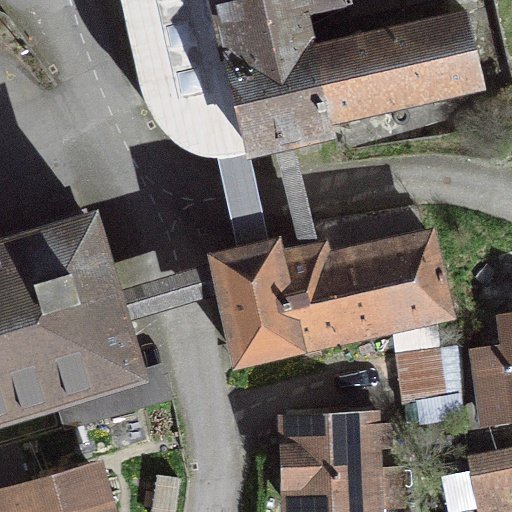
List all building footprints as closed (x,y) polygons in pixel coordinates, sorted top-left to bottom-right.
[(236,151),(250,148),(228,55),(215,0),(123,0),(147,102),(162,123),(193,147),(205,152),(236,151)] [(215,0),(228,55),(309,36),(304,12),(326,7),(351,1),(351,0),(215,0)] [(351,0),(351,1),(326,7),(330,23),(346,20),(345,17),(425,0),(351,0)] [(312,50),(309,36),(228,55),(250,148),(331,129),(328,119),(483,83),(467,12),(312,50)] [(416,206),(315,220),(320,247),(279,256),(275,242),(216,256),(238,359),(447,312),(429,234),(422,235),(416,206)] [(0,447),(64,428),(148,407),(89,220),(0,246),(0,447)] [(511,320),(505,321),(509,352),(475,357),(483,417),(511,413),(511,320)] [(440,348),(395,353),(402,404),(446,398),(440,348)] [(371,417),(286,421),(290,509),(403,504),(401,468),(374,469),(373,446),(387,445),(386,423),(372,424),(371,417)] [(471,463),(479,506),(511,499),(511,448),(470,456),(471,463)] [(455,509),(479,506),(471,463),(448,466),(455,509)] [(107,511),(95,470),(5,495),(10,511),(5,511),(107,511)]
